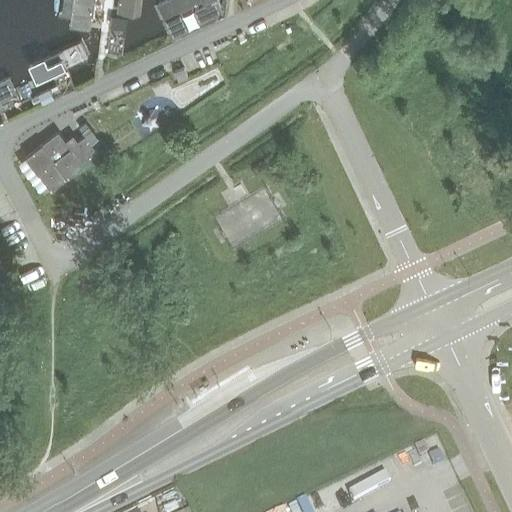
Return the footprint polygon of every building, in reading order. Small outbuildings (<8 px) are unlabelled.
[(73,0),(70,30),(91,33),(94,0),(73,0)] [(119,0),(117,19),(138,22),(140,0),(119,0)] [(170,0),(157,6),(164,23),(212,0),(170,0)] [(82,42),(28,65),(38,87),(91,61),(82,42)] [(174,72),(176,77),(177,81),(187,77),(183,68),(174,72)] [(7,80),(0,82),(0,109),(17,102),(7,80)] [(42,105),(54,100),(49,90),(37,95),(42,105)] [(84,135),(83,136),(69,147),(57,132),(25,157),(50,189),(98,153),(91,144),(97,139),(85,123),(78,128),(84,135)]
